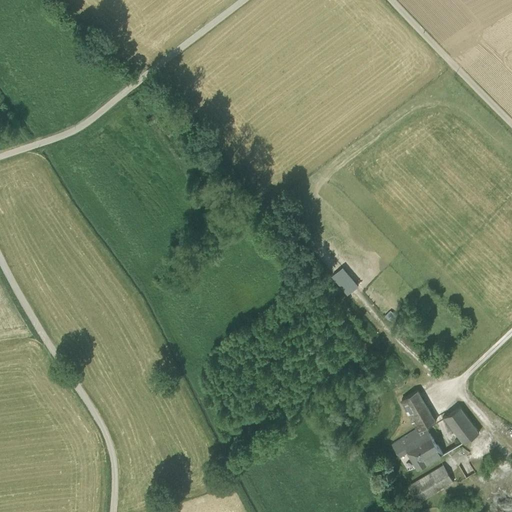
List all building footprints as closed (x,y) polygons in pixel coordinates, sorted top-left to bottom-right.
[(343,265),(332,274),(348,293),(359,284),(343,265)] [(418,390),(402,399),(414,420),(412,422),(416,428),(423,424),(433,417),(418,390)] [(479,432),(460,407),(444,416),(463,442),(479,432)] [(436,421),(433,417),(423,424),(423,425),(425,427),(436,421)] [(411,439),(427,463),(443,454),(425,427),(423,425),(408,434),(411,439)] [(411,439),(408,434),(392,444),(395,448),(411,439)] [(395,448),(394,449),(399,456),(407,451),(418,468),(427,463),(411,439),(395,448)] [(443,465),(407,486),(417,503),(453,481),(443,465)] [(388,490),(394,502),(409,493),(406,487),(401,490),(397,485),(388,490)]
